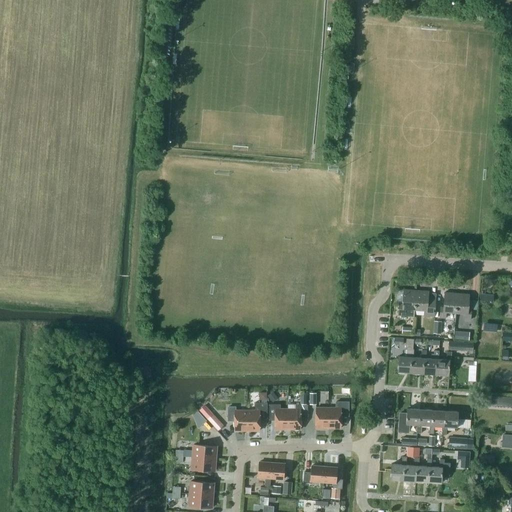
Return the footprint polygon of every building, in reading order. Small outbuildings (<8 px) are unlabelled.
[(414,316),(415,310),(416,290),(404,289),(403,304),(399,304),(398,315),(414,316)] [(424,310),(424,316),(430,317),(430,315),(434,316),(436,297),(428,297),(429,291),(416,290),(415,310),(424,310)] [(446,312),(456,313),(457,293),(445,292),(443,307),(440,307),(440,317),(446,318),(446,312)] [(465,313),(465,319),(471,320),(471,309),(468,309),(469,294),(457,293),(456,313),(465,313)] [(480,294),(480,301),(493,302),(493,295),(480,294)] [(434,333),(441,334),(442,321),(434,321),(434,333)] [(483,322),(482,329),(496,331),(496,323),(483,322)] [(464,331),(454,330),(454,337),(463,338),(464,331)] [(397,372),(410,372),(411,357),(413,357),(414,349),(413,349),(414,339),(406,338),(406,348),(406,349),(406,357),(398,356),(397,372)] [(464,342),(449,341),(448,349),(463,350),(464,342)] [(410,372),(423,373),(424,358),(426,358),(426,350),(422,349),(421,358),(413,357),(411,357),(410,372)] [(423,373),(435,374),(436,359),(438,359),(439,350),(434,350),(434,358),(426,358),(424,358),(423,373)] [(436,359),(435,374),(448,375),(449,360),(451,360),(451,351),(447,351),(446,359),(438,359),(436,359)] [(272,402),(278,398),(273,392),(268,396),(272,402)] [(511,396),(487,395),(486,400),(482,400),(482,405),(486,405),(486,406),(511,406),(511,396)] [(216,430),(222,425),(205,402),(198,408),(216,430)] [(255,410),(247,410),(247,430),(259,430),(259,418),(267,418),(267,402),(255,402),(255,410)] [(336,408),(328,408),(328,428),(341,428),(341,416),(349,416),(349,402),(336,402),(336,408)] [(275,420),(275,429),(288,429),(288,409),(280,409),(280,404),(269,404),(269,420),(275,420)] [(295,409),(288,409),(288,429),(300,429),(300,404),(295,404),(295,409)] [(234,420),(234,430),(247,430),(247,410),(235,410),(235,407),(228,407),(228,420),(234,420)] [(316,428),(328,428),(328,408),(316,408),(316,428)] [(409,424),(417,424),(419,425),(420,409),(407,408),(407,413),(400,413),(398,431),(408,432),(409,424)] [(421,425),(429,425),(431,425),(432,410),(420,409),(419,425),(417,424),(416,433),(421,433),(421,425)] [(434,426),(442,426),(444,426),(445,411),(432,410),(431,425),(429,425),(429,433),(434,434),(434,426)] [(457,427),(458,411),(445,411),(444,426),(442,426),(442,434),(446,435),(447,426),(457,427)] [(511,435),(503,435),(502,444),(511,445),(511,435)] [(467,438),(449,437),(449,447),(467,448),(467,438)] [(193,457),(215,459),(216,446),(194,444),(193,457)] [(406,456),(418,457),(419,448),(407,447),(406,456)] [(439,455),(439,448),(426,447),(426,455),(439,455)] [(457,451),(457,458),(461,458),(461,460),(460,467),(469,467),(470,452),(457,451)] [(390,479),(403,480),(404,465),(406,465),(406,456),(402,456),(401,464),(391,464),(390,479)] [(215,459),(193,457),(192,469),(214,471),(215,459)] [(403,480),(416,481),(417,465),(418,466),(419,457),(414,457),(414,465),(406,465),(404,465),(403,480)] [(416,481),(428,482),(429,466),(431,466),(432,458),(427,458),(426,466),(418,466),(417,465),(416,481)] [(444,461),(444,459),(440,459),(439,467),(431,466),(429,466),(428,482),(441,483),(442,474),(449,475),(450,462),(444,461)] [(259,462),(258,477),(271,478),(272,463),(259,462)] [(272,463),(271,478),(283,479),(284,463),(272,463)] [(310,481),(323,482),(324,466),(311,465),(311,472),(304,471),(303,482),(310,483),(310,481)] [(324,466),(323,482),(336,483),(337,467),(324,466)] [(191,481),(190,493),(212,495),(213,483),(191,481)] [(291,494),(292,482),(283,481),(282,494),(291,494)] [(280,494),(281,486),(272,486),(271,493),(280,494)] [(331,488),(331,498),(334,498),(339,498),(340,488),(331,488)] [(190,493),(189,506),(211,508),(212,495),(190,493)]
